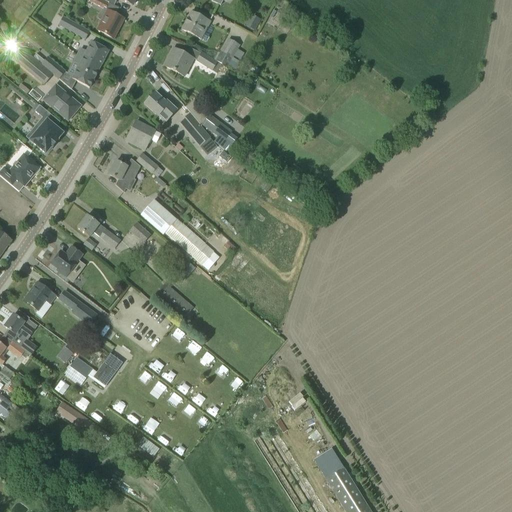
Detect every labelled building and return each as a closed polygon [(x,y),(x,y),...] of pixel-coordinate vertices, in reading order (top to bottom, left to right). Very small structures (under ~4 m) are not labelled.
[(107,3),(104,1),(101,0),(89,0),(88,2),(102,10),(97,19),(100,21),(96,30),(111,38),(118,25),(120,26),(123,19),(104,9),(107,3)] [(304,15),(290,3),(285,9),(300,21),(304,15)] [(209,22),(191,12),(182,30),(200,40),(209,22)] [(89,32),(68,21),(64,29),(85,40),(89,32)] [(239,46),(228,39),(214,61),(227,68),(236,51),(239,46)] [(80,49),(77,56),(100,68),(108,51),(91,42),(86,52),(80,49)] [(193,59),(172,49),(163,67),(184,77),(193,59)] [(13,60),(43,85),(51,75),(22,50),(13,60)] [(196,61),(211,71),(216,63),(201,53),(196,61)] [(89,88),(100,68),(77,56),(73,62),(79,65),(71,79),(89,88)] [(64,72),(47,58),(42,65),(59,79),(64,72)] [(233,90),(247,87),(245,79),(231,82),(233,90)] [(80,106),(78,105),(55,85),(42,101),(68,122),(74,114),(79,108),(80,106)] [(165,103),(162,100),(154,93),(144,105),(164,123),(176,110),(166,101),(165,103)] [(194,100),(185,108),(200,126),(201,125),(209,115),(210,114),(202,108),(201,108),(194,100)] [(47,112),(39,106),(34,112),(42,118),(47,112)] [(209,139),(190,115),(180,123),(199,147),(204,153),(214,145),(209,139)] [(219,136),(225,127),(209,115),(201,125),(217,137),(213,143),(225,152),(231,145),(219,136)] [(42,118),(25,138),(29,141),(45,154),(51,148),(57,141),(57,140),(62,134),(46,121),(45,121),(42,118)] [(154,131),(135,122),(132,129),(134,130),(128,142),(144,151),(150,140),(156,143),(160,135),(154,131)] [(222,152),(218,157),(226,163),(230,158),(222,152)] [(23,155),(17,162),(15,162),(12,165),(13,167),(8,172),(4,168),(0,172),(0,177),(11,186),(12,186),(16,180),(24,187),(30,179),(33,176),(34,175),(36,175),(39,171),(39,169),(39,168),(32,162),(23,155)] [(157,179),(162,172),(159,169),(142,155),(136,161),(152,174),(157,179)] [(108,175),(118,180),(115,185),(115,186),(123,193),(124,193),(131,178),(133,180),(140,167),(130,160),(125,167),(115,162),(108,175)] [(164,234),(201,267),(202,266),(208,271),(211,268),(212,269),(217,262),(219,259),(213,253),(213,252),(176,220),(153,200),(140,216),(162,236),(164,234)] [(95,222),(87,216),(77,229),(85,235),(89,238),(92,233),(114,249),(120,241),(95,222)] [(151,236),(136,223),(128,233),(143,245),(151,236)] [(0,256),(11,241),(0,233),(0,256)] [(96,246),(88,239),(83,245),(92,252),(96,246)] [(226,247),(233,252),(237,247),(229,241),(226,247)] [(62,253),(60,252),(57,255),(50,264),(57,269),(56,271),(63,276),(66,278),(72,282),(78,274),(72,270),(76,264),(76,263),(82,255),(79,253),(71,247),(65,255),(62,253)] [(182,282),(195,269),(188,263),(175,276),(182,282)] [(55,296),(37,283),(24,301),(37,311),(44,301),(49,304),(55,296)] [(165,284),(152,298),(181,322),(183,320),(192,310),(193,309),(193,308),(174,291),(169,287),(165,284)] [(129,303),(137,292),(133,290),(125,300),(129,303)] [(97,317),(64,292),(59,299),(74,311),(71,314),(89,327),(97,317)] [(19,311),(15,316),(13,315),(4,327),(12,333),(25,342),(37,326),(28,320),(29,319),(19,311)] [(13,343),(25,352),(35,359),(39,353),(17,337),(13,343)] [(13,343),(7,350),(19,359),(25,352),(13,343)] [(187,343),(184,351),(195,355),(198,347),(187,343)] [(69,352),(62,361),(65,364),(72,354),(69,352)] [(201,361),(210,366),(215,357),(206,352),(201,361)] [(110,354),(93,378),(105,387),(122,363),(110,354)] [(76,358),(64,375),(80,386),(92,369),(76,358)] [(216,370),(223,378),(231,372),(223,363),(216,370)] [(0,373),(9,379),(13,374),(4,367),(0,373)] [(141,377),(147,382),(152,375),(146,370),(141,377)] [(164,380),(172,384),(175,379),(167,374),(164,380)] [(152,389),(162,395),(167,386),(156,381),(152,389)] [(186,395),(191,388),(183,382),(178,390),(186,395)] [(302,393),(289,401),(294,410),(308,402),(302,393)] [(172,394),(169,402),(182,406),(184,398),(172,394)] [(0,405),(2,407),(7,411),(12,404),(0,395),(0,405)] [(96,427),(62,403),(55,412),(89,436),(96,427)] [(129,419),(138,425),(143,417),(134,411),(129,419)] [(252,438),(298,511),(327,511),(273,425),(252,438)] [(134,435),(127,443),(133,448),(136,445),(153,458),(158,450),(143,437),(140,440),(134,435)] [(370,511),(343,469),(325,480),(345,511),(370,511)]
